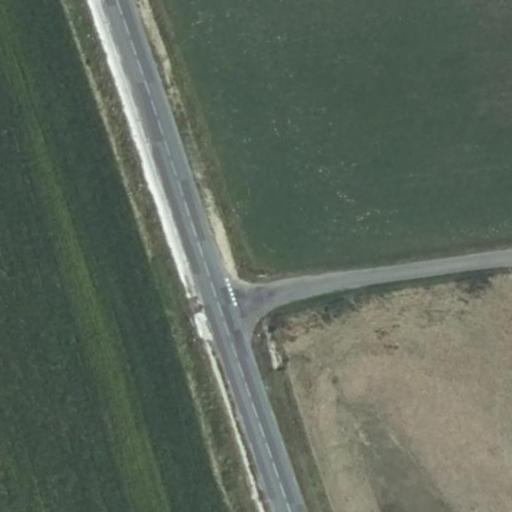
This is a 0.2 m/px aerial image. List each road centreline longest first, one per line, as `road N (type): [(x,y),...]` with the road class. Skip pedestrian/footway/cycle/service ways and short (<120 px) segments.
road 1 (tertiary): [(110,0),(217,306)]
road 2 (unclassified): [(217,306),(511,268)]
road 3 (tertiary): [(217,306),(286,511)]
